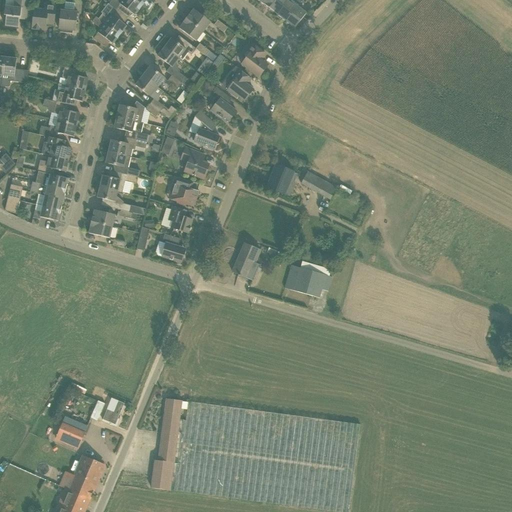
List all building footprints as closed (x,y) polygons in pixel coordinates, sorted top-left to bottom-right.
[(4,16),(6,16),(5,26),(19,28),(19,20),(27,21),(29,0),(5,0),(5,6),(4,16)] [(116,9),(128,19),(128,18),(127,17),(130,13),(132,13),(135,15),(142,7),(133,0),(112,0),(109,5),(115,10),(116,9)] [(269,8),(275,0),(261,0),(260,2),(269,8)] [(288,0),(275,0),(269,8),(278,15),(288,0)] [(297,7),(298,7),(302,2),(299,0),(288,0),(278,15),(286,21),(297,7)] [(31,20),(33,21),(32,29),(46,31),(46,24),(54,25),(56,6),(44,4),(44,10),(34,8),(34,9),(32,9),(31,20)] [(127,26),(124,24),(124,23),(124,22),(126,18),(128,19),(116,9),(115,10),(109,5),(99,19),(120,35),(127,26)] [(306,13),(298,7),(297,7),(286,21),(295,28),(306,13)] [(76,31),(78,12),(75,12),(75,10),(64,9),(64,11),(61,10),(59,29),(60,29),(60,32),(72,34),(73,31),(76,31)] [(186,19),(203,32),(211,22),(194,9),(189,15),(186,19)] [(101,29),(100,31),(94,39),(105,48),(106,47),(105,46),(108,42),(109,42),(113,44),(120,35),(99,19),(96,17),(92,22),(101,29)] [(179,29),(187,35),(196,41),(203,32),(186,19),(183,22),(184,23),(179,29)] [(224,33),(227,28),(223,24),(222,24),(218,20),(214,25),(224,33)] [(191,55),(196,49),(180,37),(176,42),(171,39),(167,44),(165,43),(162,46),(179,59),(182,61),(188,53),(191,55)] [(200,44),(196,49),(201,53),(206,56),(209,52),(200,44)] [(253,44),(245,55),(245,57),(247,58),(241,66),(259,79),(270,65),(262,60),(266,55),(253,44)] [(177,65),(176,63),(179,59),(162,46),(160,49),(162,51),(158,57),(170,66),(166,72),(172,76),(182,83),(185,86),(190,81),(179,73),(180,72),(177,65)] [(213,62),(217,57),(213,54),(209,59),(213,62)] [(17,59),(5,58),(3,76),(1,86),(8,87),(10,86),(11,81),(24,83),(25,70),(15,69),(17,59)] [(210,69),(213,64),(208,60),(204,65),(210,69)] [(65,67),(62,77),(62,79),(67,80),(65,86),(85,90),(88,78),(87,78),(87,79),(76,76),(77,70),(65,67)] [(158,88),(165,78),(150,67),(143,76),(158,88)] [(227,90),(229,92),(237,98),(238,96),(245,101),(254,90),(247,85),(252,79),(238,69),(231,78),(234,80),(227,90)] [(199,83),(203,76),(196,72),(192,79),(199,83)] [(136,85),(144,92),(154,99),(150,104),(163,114),(170,120),(177,110),(171,106),(168,110),(158,102),(159,100),(159,97),(163,92),(158,88),(143,76),(136,85)] [(178,89),(182,83),(172,76),(168,81),(178,89)] [(59,84),(57,90),(55,90),(52,101),(69,105),(75,107),(77,101),(82,103),(85,90),(65,86),(59,84)] [(212,103),(215,105),(210,111),(227,124),(237,112),(227,104),(231,98),(213,85),(211,87),(214,90),(213,91),(218,95),(212,103)] [(59,115),(57,121),(77,125),(80,113),(79,113),(79,114),(67,111),(69,105),(52,101),(45,99),(43,104),(42,107),(47,108),(47,109),(49,112),(59,115)] [(132,108),(129,108),(120,105),(117,117),(141,123),(145,108),(137,102),(132,108)] [(163,114),(150,104),(146,110),(156,117),(157,115),(160,118),(163,114)] [(18,116),(19,108),(10,107),(8,114),(18,116)] [(220,137),(211,134),(212,131),(217,125),(199,111),(197,114),(195,117),(199,120),(194,134),(196,134),(193,142),(215,150),(217,145),(219,144),(218,142),(220,137)] [(114,128),(126,131),(125,137),(147,142),(148,135),(141,134),(143,123),(141,123),(117,117),(114,128)] [(60,140),(62,135),(74,138),(77,125),(57,121),(56,127),(51,125),(50,128),(41,126),(39,135),(48,137),(60,140)] [(172,122),(168,134),(176,136),(180,125),(172,122)] [(45,148),(51,149),(49,156),(69,160),(71,149),(65,147),(66,141),(60,140),(48,137),(45,148)] [(123,143),(121,143),(111,140),(108,152),(131,157),(133,150),(144,152),(147,142),(125,137),(123,143)] [(184,171),(194,175),(204,179),(209,165),(202,162),(204,156),(185,148),(180,160),(187,163),(184,171)] [(139,178),(140,171),(128,168),(131,157),(108,152),(106,163),(117,166),(115,172),(121,174),(121,173),(138,177),(139,178)] [(0,168),(5,174),(15,164),(6,154),(1,159),(0,158),(0,168)] [(54,175),(55,170),(66,173),(69,160),(49,156),(47,162),(40,160),(37,172),(38,172),(54,175)] [(293,173),(294,172),(276,165),(273,173),(275,174),(270,188),(267,187),(267,188),(284,195),(288,196),(291,195),(295,184),(294,182),(297,175),(293,173)] [(68,179),(54,176),(54,175),(38,172),(35,183),(40,184),(40,183),(66,190),(66,189),(68,179)] [(331,200),(338,189),(307,172),(301,184),(331,200)] [(125,181),(126,181),(136,184),(138,177),(121,173),(121,174),(120,180),(103,176),(101,183),(98,182),(97,186),(118,191),(118,192),(122,193),(122,192),(125,181)] [(177,202),(176,204),(186,207),(186,206),(186,205),(194,207),(194,205),(195,201),(196,201),(199,192),(192,189),(194,183),(175,177),(173,184),(172,184),(167,199),(177,202)] [(32,182),(29,193),(38,195),(38,194),(63,200),(65,190),(66,190),(40,183),(40,184),(35,183),(32,182)] [(10,190),(22,193),(23,187),(11,185),(10,190)] [(126,212),(129,212),(131,206),(123,204),(124,203),(118,198),(117,197),(118,192),(118,191),(97,186),(96,190),(99,191),(98,198),(115,202),(114,206),(117,207),(117,209),(126,212)] [(20,199),(22,193),(10,190),(8,196),(20,199)] [(36,205),(61,211),(61,210),(63,200),(38,194),(38,195),(36,205)] [(19,205),(20,199),(8,196),(7,202),(19,205)] [(17,214),(19,205),(7,202),(5,211),(17,214)] [(36,205),(35,208),(33,218),(40,220),(40,217),(58,222),(60,211),(61,211),(36,205)] [(161,225),(171,228),(174,229),(173,231),(178,233),(179,231),(189,234),(193,220),(182,217),(184,211),(187,211),(172,206),(171,210),(166,209),(161,225)] [(115,215),(104,212),(95,210),(93,217),(92,217),(91,221),(89,221),(112,227),(115,215)] [(110,238),(112,229),(112,227),(89,221),(89,222),(91,222),(90,226),(91,226),(89,233),(110,238)] [(180,239),(165,234),(162,242),(159,242),(156,253),(158,256),(162,257),(161,258),(174,262),(179,264),(179,262),(181,263),(185,249),(178,247),(180,239)] [(126,242),(120,241),(114,239),(112,245),(124,248),(126,242)] [(131,240),(129,249),(136,251),(138,242),(131,240)] [(144,251),(147,241),(139,240),(137,249),(144,251)] [(246,278),(250,268),(252,269),(261,251),(245,244),(232,272),(239,275),(238,276),(240,276),(246,278)] [(267,253),(275,256),(277,251),(269,248),(267,253)] [(332,277),(291,266),(285,288),(319,298),(322,289),(328,290),(332,277)] [(158,461),(155,460),(151,488),(334,511),(348,511),(360,425),(188,402),(182,401),(166,399),(158,461)] [(115,425),(124,403),(118,401),(113,412),(107,409),(102,420),(115,425)] [(98,402),(94,409),(101,412),(105,405),(98,402)] [(56,439),(78,449),(85,431),(64,422),(56,439)] [(83,511),(90,498),(104,465),(83,456),(76,475),(69,490),(66,488),(57,510),(60,511),(59,511),(83,511)]
